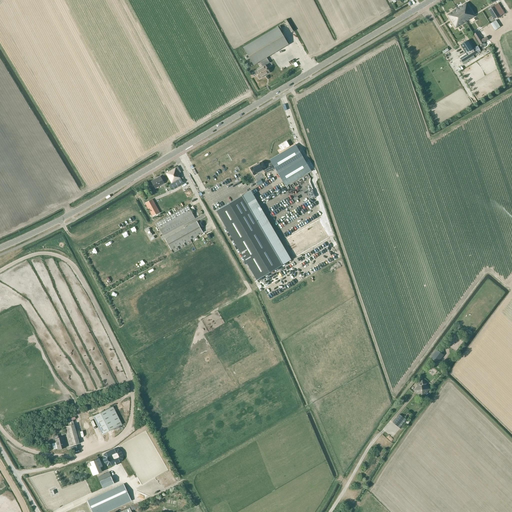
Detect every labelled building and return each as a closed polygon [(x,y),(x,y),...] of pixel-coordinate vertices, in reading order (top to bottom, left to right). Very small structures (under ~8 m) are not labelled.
[(455,28),(465,21),(471,18),(474,17),(472,12),(466,3),(458,8),(456,9),(447,15),(455,28)] [(500,16),(505,13),(498,3),(494,6),(500,16)] [(494,6),(489,9),(496,19),(500,16),(494,6)] [(260,62),(267,58),(289,44),(278,26),(243,47),(254,65),(260,62)] [(460,45),(465,53),(473,49),(467,40),(460,45)] [(465,53),(459,57),(462,62),(480,51),(477,46),(473,49),(465,53)] [(262,66),(255,71),(259,79),(270,73),(266,65),(270,63),(267,58),(260,62),(262,66)] [(282,144),(279,145),(282,150),(289,146),(286,140),(281,143),(282,144)] [(270,159),(271,162),(274,168),(285,186),(311,171),(295,144),(270,159)] [(262,161),(250,168),(252,173),(254,175),(259,173),(264,170),(265,173),(274,168),(271,162),(265,166),(262,161)] [(171,183),(169,184),(172,190),(184,184),(180,178),(181,178),(179,175),(180,174),(180,173),(181,172),(178,166),(166,173),(171,183)] [(157,180),(152,183),(156,188),(164,184),(160,176),(156,178),(157,180)] [(171,196),(175,204),(185,199),(181,191),(171,196)] [(242,195),(216,211),(256,280),(283,264),(242,195)] [(152,216),(160,212),(152,199),(145,203),(152,216)] [(195,218),(188,205),(156,223),(163,235),(195,218)] [(319,220),(285,239),(295,257),(329,237),(319,220)] [(203,233),(197,221),(165,239),(171,250),(203,233)] [(436,349),(430,358),(437,363),(444,355),(441,353),(443,351),(440,348),(438,351),(436,349)] [(421,380),(417,385),(418,386),(415,390),(418,392),(418,393),(422,396),(429,388),(425,385),(426,383),(422,379),(421,380)] [(113,406),(93,416),(102,434),(122,424),(113,406)] [(399,414),(393,422),(397,426),(403,418),(399,414)] [(69,446),(80,443),(74,424),(64,427),(69,446)] [(54,439),(55,439),(58,449),(66,447),(63,436),(59,437),(58,434),(53,436),(54,439)] [(92,466),(90,467),(94,475),(101,471),(99,467),(102,466),(99,459),(91,462),(92,466)] [(109,472),(98,477),(103,488),(114,483),(109,472)] [(124,484),(87,500),(92,511),(107,511),(131,501),(124,484)] [(140,508),(146,506),(143,500),(130,506),(130,507),(120,511),(132,511),(136,508),(139,507),(140,508)]
